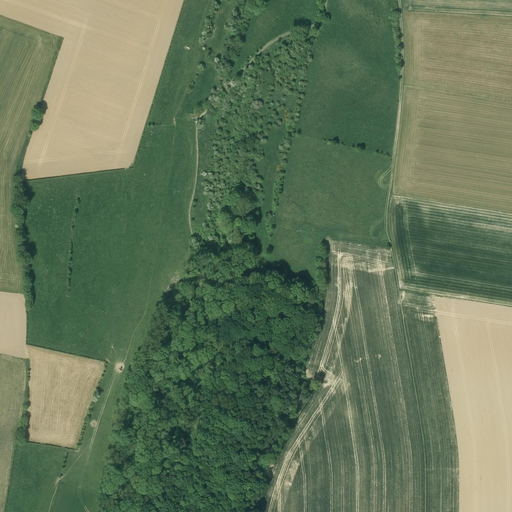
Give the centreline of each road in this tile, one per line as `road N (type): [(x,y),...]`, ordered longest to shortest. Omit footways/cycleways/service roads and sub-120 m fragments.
road 1 (track): [(387,238),(402,65),(399,0)]
road 2 (track): [(185,308),(134,441),(120,511)]
road 3 (track): [(224,89),(196,122),(194,246)]
road 4 (track): [(325,0),(316,25),(264,47),(224,89)]
